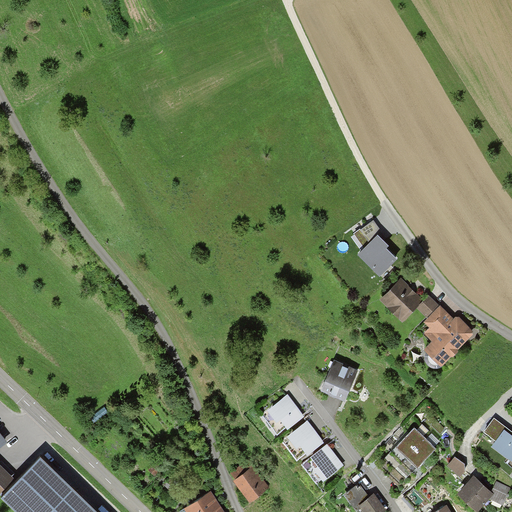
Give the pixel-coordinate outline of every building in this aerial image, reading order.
[(362,252),(378,236),(382,232),(374,221),(361,230),(360,229),(354,234),(355,235),(351,237),(362,252)] [(386,238),(382,232),(378,236),(381,239),(383,241),(386,238)] [(362,252),(358,256),(380,278),(397,261),(386,250),(389,247),(383,241),(381,239),(378,236),(362,252)] [(412,289),(401,279),(380,301),(403,323),(417,308),(424,301),(412,289)] [(429,296),(424,301),(417,308),(427,319),(440,306),(429,296)] [(454,320),(440,306),(427,319),(424,323),(429,329),(424,334),(433,343),(424,352),(441,368),(451,359),(458,351),(473,336),(473,332),(459,318),(456,318),(454,320)] [(359,371),(335,361),(321,390),(334,396),(346,401),(359,371)] [(288,396),(268,410),(277,423),(280,420),(287,430),(298,422),(304,418),(288,396)] [(511,429),(494,416),(484,428),(495,437),(491,442),(511,459),(511,429)] [(325,443),(309,421),(287,436),(296,448),(300,445),(307,456),(316,449),(325,443)] [(436,448),(415,428),(382,462),(404,482),(436,448)] [(343,467),(327,445),(310,457),(318,467),(314,469),(323,482),(343,467)] [(465,461),(455,454),(447,461),(459,473),(466,469),(465,461)] [(97,511),(41,457),(2,498),(16,511),(97,511)] [(236,476),(253,463),(249,457),(231,470),(236,476)] [(0,489),(14,475),(0,461),(0,489)] [(269,486),(253,463),(236,476),(233,477),(249,500),(269,486)] [(489,496),(494,491),(491,489),(474,472),(471,475),(457,489),(477,508),(489,496)] [(510,486),(496,480),(491,489),(494,491),(489,496),(502,502),(510,486)] [(370,498),(359,483),(343,495),(350,504),(351,503),(357,511),(362,509),(359,505),(370,498)] [(414,488),(403,495),(412,509),(423,502),(414,488)] [(209,492),(187,506),(190,511),(222,511),(213,497),(209,492)] [(386,511),(374,494),(370,498),(359,505),(362,509),(364,511),(386,511)] [(452,511),(446,501),(429,511),(452,511)]
